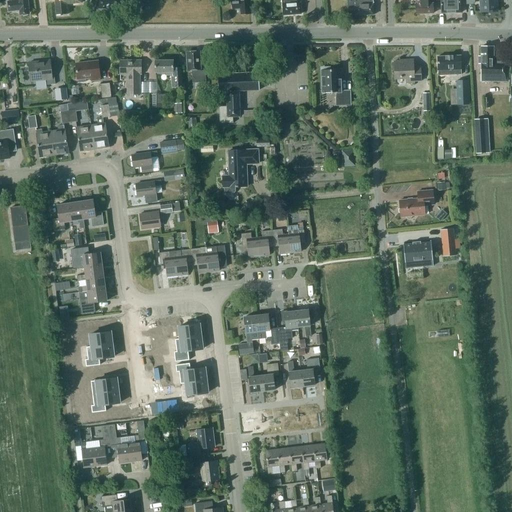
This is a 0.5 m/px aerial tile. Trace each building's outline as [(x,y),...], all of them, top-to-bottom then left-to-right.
[(7,0),(8,1),(9,11),(19,10),(19,12),(22,15),(27,14),(29,11),(27,0),(7,0)] [(51,0),(54,0),(56,16),(67,15),(66,5),(82,3),(81,0),(51,0)] [(97,0),(97,9),(120,9),(119,0),(97,0)] [(234,0),(235,0),(232,1),(233,9),(238,8),(238,10),(240,11),(242,11),(242,15),(251,14),(249,0),(234,0)] [(283,0),(284,15),(302,13),(300,0),(283,0)] [(351,9),(356,9),(356,15),(374,15),(373,0),(349,0),(349,1),(349,8),(351,9)] [(433,13),(432,0),(415,0),(416,14),(433,13)] [(440,0),(441,13),(461,13),(460,0),(440,0)] [(466,0),(466,4),(474,2),(474,0),(479,0),(480,12),(490,12),(492,12),(492,11),(497,11),(496,0),(466,0)] [(481,82),(508,82),(508,63),(493,63),(493,47),(482,47),(481,58),(479,58),(479,63),(481,63),(481,82)] [(188,70),(192,70),(192,82),(206,81),(205,71),(200,71),(199,52),(187,53),(188,70)] [(438,57),(438,76),(461,76),(461,57),(438,57)] [(180,68),(173,68),(173,60),(155,60),(155,73),(172,73),(172,76),(171,76),(172,87),(181,87),(180,68)] [(394,78),(406,77),(406,84),(414,83),(414,82),(421,82),(420,66),(413,67),(413,60),(400,60),(401,62),(394,62),(394,78)] [(50,61),(28,63),(31,82),(46,80),(47,85),(55,84),(54,77),(52,78),(50,61)] [(127,74),(127,94),(141,94),(141,85),(139,85),(139,74),(141,74),(141,61),(120,61),(120,74),(127,74)] [(86,82),(85,79),(90,78),(91,81),(100,80),(98,62),(75,64),(78,83),(86,82)] [(341,92),(340,70),(329,70),(329,68),(322,68),(323,93),(336,93),(337,105),(350,105),(349,91),(341,92)] [(239,91),(259,90),(259,73),(218,75),(218,92),(226,91),(227,106),(219,107),(220,124),(233,123),(233,117),(240,117),(239,91)] [(456,81),(457,105),(469,105),(468,80),(456,81)] [(100,85),(102,99),(111,98),(110,84),(100,85)] [(66,88),(58,89),(59,101),(67,100),(66,88)] [(183,113),(182,103),(173,104),(174,114),(183,113)] [(101,106),(103,118),(110,117),(108,105),(101,106)] [(2,123),(2,124),(20,122),(18,110),(7,111),(1,112),(2,123)] [(68,111),(70,123),(77,122),(76,110),(68,111)] [(70,123),(68,111),(60,112),(62,124),(70,123)] [(28,117),(29,129),(37,128),(35,116),(28,117)] [(489,153),(487,119),(473,120),(475,154),(489,153)] [(91,126),(95,149),(109,147),(105,123),(91,126)] [(95,149),(91,126),(77,128),(80,151),(95,149)] [(51,132),(54,155),(68,153),(65,130),(51,132)] [(54,155),(51,132),(37,134),(40,157),(54,155)] [(256,139),(257,148),(269,147),(269,145),(273,145),(273,138),(266,138),(266,135),(258,135),(258,139),(256,139)] [(0,158),(0,160),(10,158),(7,138),(0,139),(0,158)] [(183,140),(176,141),(160,143),(161,153),(184,150),(183,140)] [(224,191),(227,193),(233,193),(235,191),(234,187),(247,186),(246,164),(259,164),(259,150),(228,151),(229,176),(222,176),(223,187),(224,187),(224,191)] [(131,156),(133,167),(141,166),(141,173),(152,172),(151,165),(152,165),(151,158),(157,157),(157,151),(149,152),(150,153),(131,156)] [(343,152),(343,165),(353,165),(353,151),(343,152)] [(163,172),(165,180),(184,178),(183,170),(163,172)] [(155,187),(161,186),(161,180),(153,181),(153,182),(135,184),(137,196),(156,194),(155,187)] [(445,182),(436,183),(437,191),(446,190),(445,182)] [(401,217),(405,217),(409,220),(412,216),(425,215),(424,206),(434,205),(432,190),(417,192),(418,199),(399,201),(401,217)] [(93,200),(81,202),(83,219),(84,220),(91,218),(93,227),(104,225),(102,212),(95,213),(93,200)] [(81,202),(69,204),(71,221),(79,220),(80,229),(85,228),(84,220),(83,219),(81,202)] [(71,221),(69,204),(57,206),(59,219),(52,220),(54,233),(65,231),(64,223),(71,221)] [(171,205),(160,206),(161,214),(172,213),(171,205)] [(10,208),(13,227),(15,243),(30,241),(25,206),(10,208)] [(139,214),(141,230),(160,227),(158,212),(139,214)] [(216,215),(204,216),(205,223),(207,223),(207,230),(218,229),(216,215)] [(288,234),(291,253),(301,252),(299,239),(305,238),(303,227),(298,227),(298,225),(288,226),(288,234)] [(282,229),(272,230),(273,241),(279,241),(280,254),(291,253),(288,234),(283,235),(282,229)] [(453,229),(439,230),(442,257),(456,256),(453,229)] [(263,237),(257,238),(259,257),(270,256),(268,242),(273,241),(272,230),(262,232),(263,237)] [(259,257),(257,238),(252,239),(251,233),(241,234),(242,245),(247,244),(249,258),(259,257)] [(420,260),(421,266),(432,265),(432,266),(433,266),(431,240),(403,243),(405,262),(420,260)] [(206,248),(209,272),(219,271),(219,267),(221,267),(222,268),(225,267),(226,266),(224,246),(206,248)] [(83,260),(84,267),(102,265),(100,253),(87,255),(86,248),(73,250),(75,261),(83,260)] [(200,249),(190,250),(192,261),(197,260),(199,274),(209,272),(206,248),(200,249)] [(181,257),(175,257),(178,276),(188,275),(186,261),(192,261),(190,250),(180,251),(181,257)] [(178,276),(175,257),(170,258),(169,252),(159,253),(161,264),(166,264),(167,277),(178,276)] [(77,281),(86,280),(86,279),(103,277),(102,265),(84,267),(85,275),(77,276),(77,281)] [(79,293),(87,291),(105,289),(103,277),(86,279),(86,280),(87,287),(78,288),(79,293)] [(88,299),(80,300),(82,314),(95,313),(94,303),(106,301),(105,289),(87,291),(88,299)] [(305,310),(296,311),(298,327),(304,326),(306,337),(311,336),(310,326),(309,318),(313,318),(312,308),(305,309),(305,310)] [(286,328),(278,329),(279,344),(287,343),(287,339),(292,338),(291,330),(298,330),(298,327),(296,311),(290,312),(290,310),(281,311),(282,323),(285,323),(286,328)] [(271,345),(279,344),(278,329),(270,330),(268,315),(256,316),(258,339),(265,338),(265,341),(271,341),(271,345)] [(252,343),(252,340),(258,339),(256,316),(244,317),(245,333),(246,333),(247,343),(252,343)] [(199,324),(178,327),(180,339),(201,337),(199,324)] [(110,330),(89,333),(91,345),(112,343),(110,330)] [(201,337),(180,339),(181,352),(202,349),(201,337)] [(112,343),(91,345),(92,358),(113,355),(112,343)] [(254,354),(253,345),(253,343),(238,345),(239,355),(254,354)] [(307,370),(300,371),(302,387),(314,385),(313,372),(320,371),(319,358),(306,360),(307,370)] [(302,387),(300,371),(294,372),(292,362),(287,362),(289,373),(288,373),(290,388),(302,387)] [(267,375),(261,376),(263,392),(275,390),(273,376),(279,375),(278,363),(266,365),(267,375)] [(263,392),(261,376),(254,377),(253,367),(247,367),(249,378),(248,378),(250,393),(263,392)] [(204,368),(183,371),(185,383),(206,381),(204,368)] [(116,378),(95,380),(96,392),(117,390),(116,378)] [(206,381),(185,383),(186,395),(207,393),(206,381)] [(117,390),(96,392),(98,405),(119,402),(117,390)] [(135,443),(128,444),(130,462),(142,460),(140,443),(146,442),(144,421),(137,422),(138,435),(134,436),(135,443)] [(111,446),(117,445),(119,463),(130,462),(128,444),(122,445),(121,438),(116,438),(114,424),(108,425),(111,446)] [(102,426),(103,440),(99,440),(100,448),(93,448),(95,466),(107,465),(105,447),(111,446),(108,425),(102,426)] [(75,447),(81,446),(82,450),(81,450),(83,468),(95,466),(93,448),(86,449),(85,442),(81,443),(79,429),(73,430),(75,447)] [(200,449),(214,447),(212,429),(197,430),(198,442),(189,444),(190,456),(200,455),(200,449)] [(325,444),(313,445),(314,461),(315,469),(320,468),(320,461),(327,460),(325,444)] [(313,445),(301,447),(303,463),(303,470),(309,470),(308,462),(314,461),(313,445)] [(301,447),(289,448),(291,464),(292,472),(297,471),(296,464),(303,463),(301,447)] [(289,448),(277,450),(279,466),(280,473),(285,472),(284,465),(291,464),(289,448)] [(279,466),(277,450),(265,451),(268,475),(273,474),(272,467),(279,466)] [(176,459),(177,471),(193,469),(192,457),(176,459)] [(210,481),(218,480),(216,461),(200,463),(203,487),(211,487),(210,481)] [(259,475),(258,477),(258,479),(264,483),(267,479),(259,475)] [(269,480),(270,487),(281,485),(280,479),(269,480)] [(322,481),(323,492),(335,491),(334,480),(322,481)] [(116,511),(132,510),(130,499),(117,501),(116,495),(101,497),(102,508),(104,508),(104,511),(116,511)] [(327,504),(320,505),(321,511),(333,511),(331,496),(326,496),(327,504)] [(315,505),(309,506),(309,511),(321,511),(320,505),(319,497),(314,498),(315,505)] [(309,511),(309,506),(308,506),(308,499),(302,499),(303,507),(297,508),(297,511),(309,511)] [(285,511),(297,511),(297,508),(296,500),(290,501),(291,508),(285,509),(285,511)] [(222,511),(222,508),(213,509),(212,502),(195,504),(196,511),(222,511)] [(272,511),(285,511),(285,509),(284,502),(279,502),(279,510),(272,511)]
